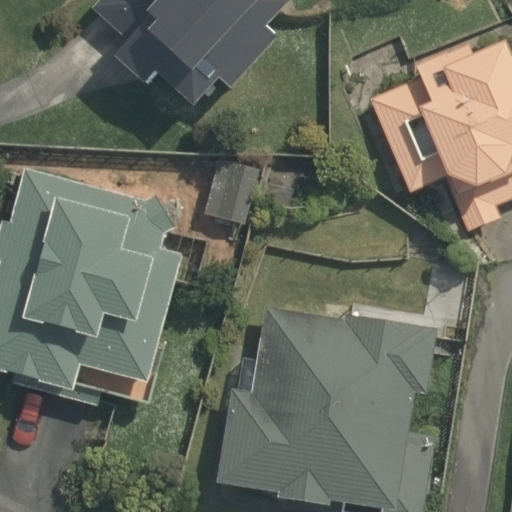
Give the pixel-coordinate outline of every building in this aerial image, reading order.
[(160,75),(197,110),(224,81),(235,91),(267,57),(238,30),(259,7),(252,0),(103,0),(95,8),(133,44),(119,59),(149,87),(160,75)] [(423,82),(375,101),(411,194),(444,181),(451,198),(471,232),(504,218),(499,208),(511,201),(511,64),(504,45),(476,57),(472,48),(418,69),(423,82)] [(311,209),(329,157),(270,158),(258,204),(311,209)] [(0,268),(0,371),(76,393),(83,365),(149,383),(176,284),(184,256),(160,249),(164,234),(176,226),(158,195),(146,201),(30,169),(15,224),(4,221),(0,233),(0,260),(2,261),(0,268)] [(426,511),(438,437),(413,433),(418,394),(430,396),(440,330),(348,316),(348,321),(269,309),(256,394),(235,390),(221,484),(282,493),(281,500),(334,507),(334,502),(347,504),(345,511),(426,511)]
